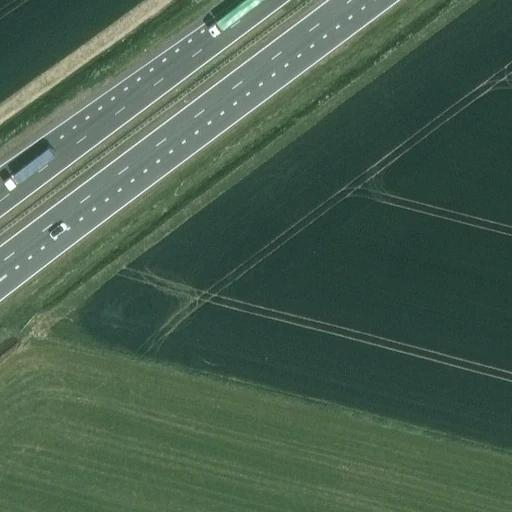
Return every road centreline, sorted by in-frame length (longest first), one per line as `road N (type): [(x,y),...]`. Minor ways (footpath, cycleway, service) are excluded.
road 1 (motorway): [(2,263),(350,0)]
road 2 (motorway): [(267,0),(0,201)]
